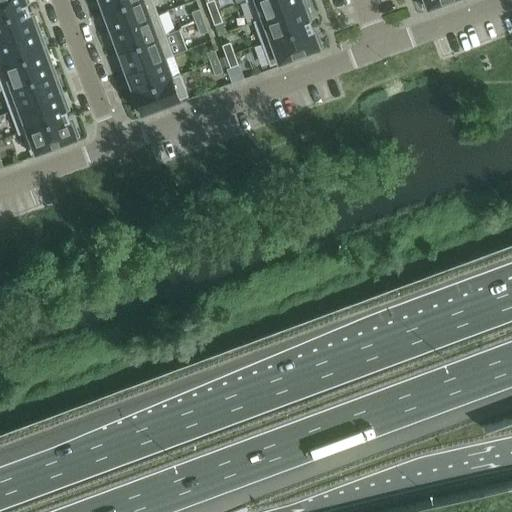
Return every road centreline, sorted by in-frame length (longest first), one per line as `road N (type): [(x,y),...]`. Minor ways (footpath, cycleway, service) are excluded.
road 1 (motorway): [(511,302),(0,492)]
road 2 (motorway): [(115,511),(511,365)]
road 3 (residential): [(379,50),(115,145)]
road 4 (motorway): [(301,511),(511,461)]
road 5 (residential): [(115,145),(59,0)]
road 6 (residential): [(511,1),(379,50)]
road 7 (residential): [(115,145),(0,188)]
